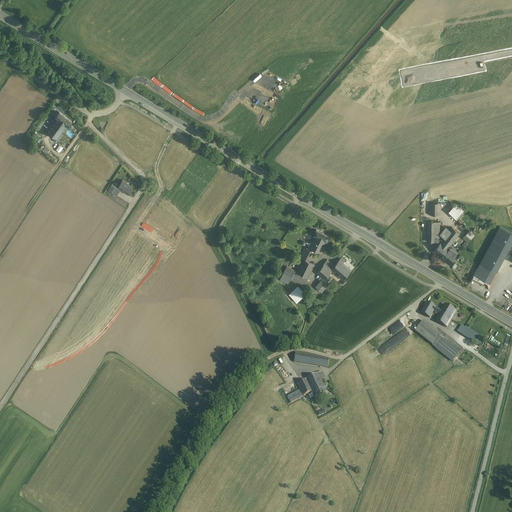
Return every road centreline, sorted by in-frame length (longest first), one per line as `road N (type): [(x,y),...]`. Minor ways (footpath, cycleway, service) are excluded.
road 1 (secondary): [(0,14),(511,322)]
road 2 (track): [(280,351),(203,421),(149,511)]
road 3 (track): [(203,421),(114,354),(57,433)]
road 4 (unclassified): [(511,354),(472,511)]
